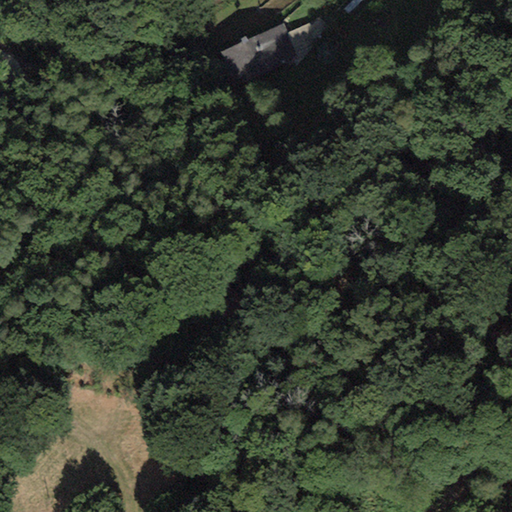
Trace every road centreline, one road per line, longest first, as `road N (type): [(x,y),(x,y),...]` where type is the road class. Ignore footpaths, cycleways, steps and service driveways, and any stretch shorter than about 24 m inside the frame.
road 1 (track): [(511,105),(404,176),(350,184),(259,222),(101,259),(0,308)]
road 2 (track): [(259,222),(298,229),(367,222),(378,226),(380,241),(319,327),(252,455),(246,511)]
road 3 (track): [(5,76),(199,27),(249,0)]
road 4 (track): [(350,184),(511,36)]
road 5 (track): [(94,55),(169,67),(263,28)]
